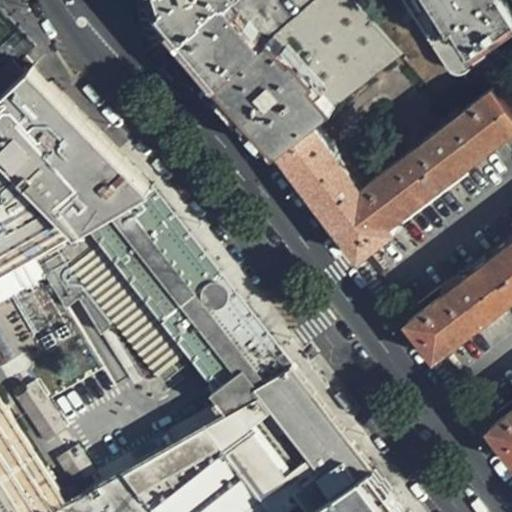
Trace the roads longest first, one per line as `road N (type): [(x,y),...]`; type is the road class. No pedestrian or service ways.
road 1 (tertiary): [(507,511),(250,177),(140,61),(90,21)]
road 2 (tertiary): [(90,21),(112,87),(216,195),(456,511)]
